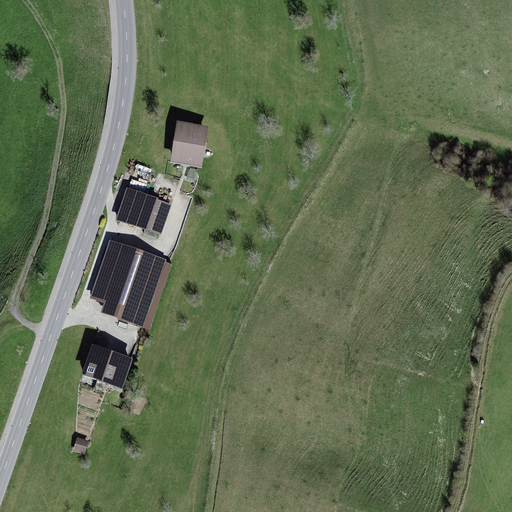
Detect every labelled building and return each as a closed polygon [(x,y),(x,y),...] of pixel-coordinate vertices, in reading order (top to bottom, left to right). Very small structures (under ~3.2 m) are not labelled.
[(204,132),(180,128),(175,163),(200,166),(201,156),(204,156),(206,144),(203,143),(204,132)] [(170,207),(130,193),(121,221),(160,235),(170,207)] [(165,263),(112,245),(103,272),(109,274),(101,300),(134,311),(130,323),(142,327),(150,305),(151,305),(165,263)] [(105,353),(94,349),(85,376),(121,388),(130,362),(115,357),(114,360),(104,356),(105,353)] [(87,442),(79,440),(77,446),(85,448),(87,442)]
